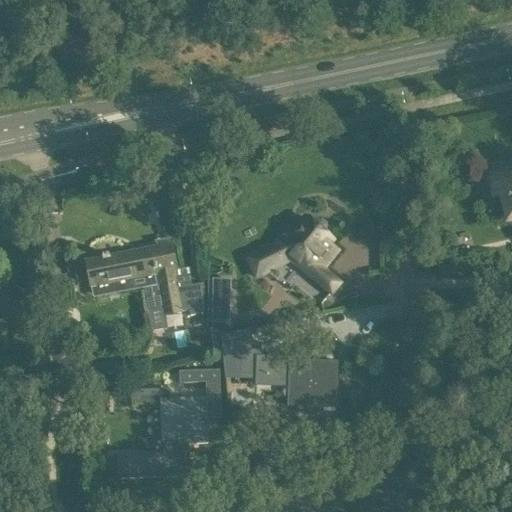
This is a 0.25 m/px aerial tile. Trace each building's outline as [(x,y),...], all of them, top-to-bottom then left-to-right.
[(489,181),(493,199),(501,197),(506,222),(511,221),(511,171),(507,173),(508,177),(489,181)] [(281,265),(279,262),(284,256),(330,293),(339,283),(323,269),(338,251),(330,245),(334,240),(326,233),(327,231),(328,226),(323,222),(318,224),(316,225),(309,219),(295,236),(287,230),(274,246),(247,260),(256,278),(281,265)] [(91,288),(156,275),(158,288),(143,291),(149,320),(151,333),(166,330),(164,317),(189,312),(190,317),(203,314),(203,285),(192,287),(190,287),(190,288),(179,290),(176,277),(175,272),(177,271),(172,246),(86,263),(91,288)] [(228,296),(229,277),(212,277),(211,296),(228,296)] [(38,342),(37,327),(16,329),(17,343),(38,342)] [(247,354),(248,332),(222,337),(224,379),(225,379),(225,375),(255,376),(256,354),(247,354)] [(43,348),(47,372),(88,364),(86,352),(72,355),(70,343),(43,348)] [(287,407),(308,408),(308,406),(337,407),(338,363),(289,362),(287,407)] [(198,384),(197,371),(179,372),(180,385),(198,384)] [(162,455),(117,456),(118,480),(185,478),(183,446),(208,445),(206,399),(171,400),(170,392),(131,393),(131,406),(160,404),(162,455)] [(43,511),(43,498),(20,499),(20,511),(43,511)]
